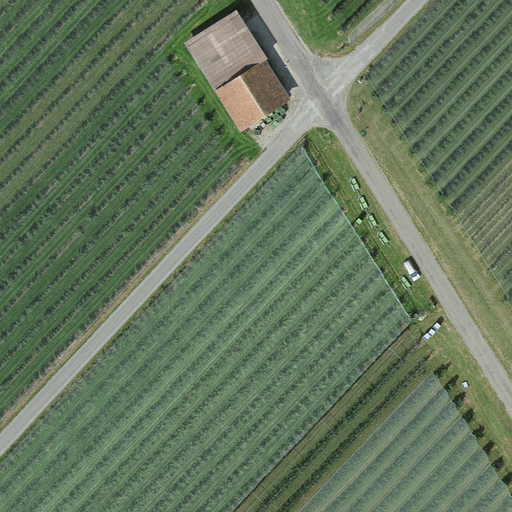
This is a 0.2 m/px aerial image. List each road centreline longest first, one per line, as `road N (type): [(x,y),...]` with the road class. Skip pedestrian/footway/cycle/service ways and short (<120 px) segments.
road 1 (unclassified): [(325,99),(0,446)]
road 2 (track): [(511,400),(325,99)]
road 3 (track): [(325,99),(418,0)]
